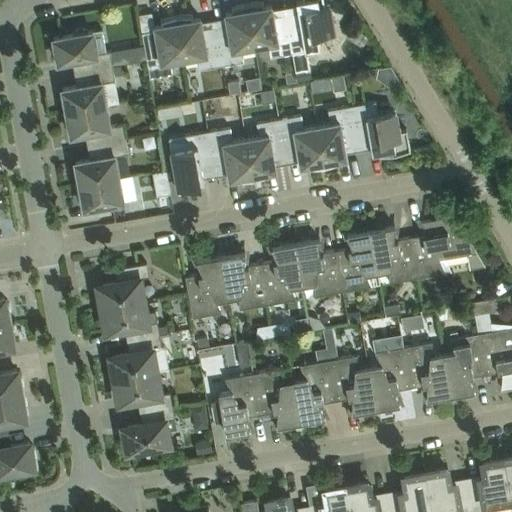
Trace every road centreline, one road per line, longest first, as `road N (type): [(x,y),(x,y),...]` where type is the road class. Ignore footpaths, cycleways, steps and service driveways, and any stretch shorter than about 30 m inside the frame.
road 1 (residential): [(50,251),(451,180)]
road 2 (residential): [(131,479),(511,413)]
road 3 (residential): [(511,241),(369,0)]
road 4 (residential): [(50,251),(12,1)]
road 5 (residential): [(86,474),(50,251)]
